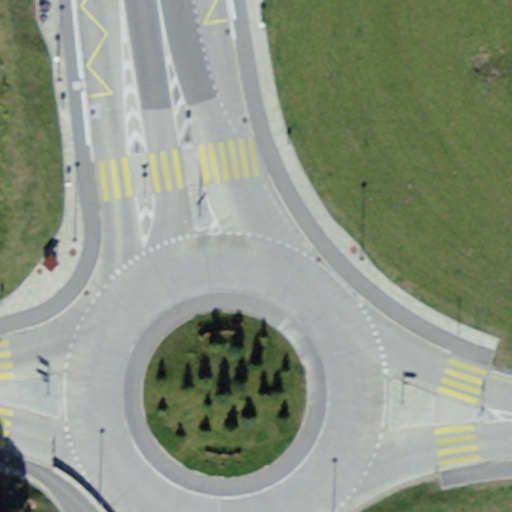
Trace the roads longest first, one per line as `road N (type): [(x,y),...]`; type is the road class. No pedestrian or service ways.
road 1 (primary): [(146,0),(166,289)]
road 2 (primary): [(274,270),(253,223),(199,0)]
road 3 (tertiary): [(511,388),(349,343)]
road 4 (tertiary): [(343,434),(511,430)]
road 5 (residential): [(0,409),(136,440)]
road 6 (residential): [(130,334),(0,349)]
